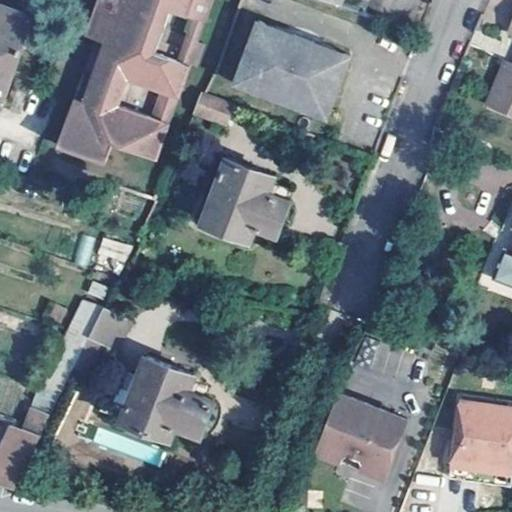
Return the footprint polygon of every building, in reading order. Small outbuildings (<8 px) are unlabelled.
[(209,41),(204,40),(218,0),(132,0),(132,3),(124,0),(103,0),(91,36),(114,44),(94,102),(78,97),(62,144),(105,159),(112,139),(163,157),(196,63),(201,64),(209,41)] [(38,16),(0,2),(0,103),(7,106),(38,16)] [(354,55),(261,20),(236,83),(330,118),(354,55)] [(511,25),(511,27),(511,59),(507,58),(488,100),(511,111),(511,25)] [(239,104),(211,94),(202,114),(230,125),(238,106),(239,104)] [(278,175),(232,157),(208,221),(256,239),(260,226),(281,233),(293,200),(273,192),(278,175)] [(87,265),(96,239),(83,235),(75,261),(87,265)] [(103,237),(95,264),(123,272),(130,245),(103,237)] [(511,251),(508,250),(497,276),(511,282),(511,251)] [(106,308),(87,300),(72,330),(44,386),(65,392),(92,337),(106,308)] [(133,317),(108,305),(106,308),(92,337),(119,349),(133,317)] [(198,373),(150,354),(128,418),(175,436),(180,421),(206,431),(218,399),(192,388),(198,373)] [(414,418),(343,392),(323,446),(349,456),(351,454),(353,454),(355,450),(360,452),(367,455),(365,458),(367,460),(367,462),(393,472),(414,418)] [(511,406),(463,400),(459,431),(459,436),(458,441),(455,466),(511,472),(511,406)] [(56,413),(38,406),(29,427),(47,432),(56,413)] [(29,427),(16,423),(0,457),(0,482),(18,488),(47,432),(29,427)] [(459,431),(451,430),(451,440),(458,441),(459,436),(459,431)] [(349,456),(323,446),(320,453),(347,463),(349,456)] [(393,472),(367,462),(364,469),(391,479),(393,472)] [(511,472),(455,466),(453,479),(511,485),(511,472)]
